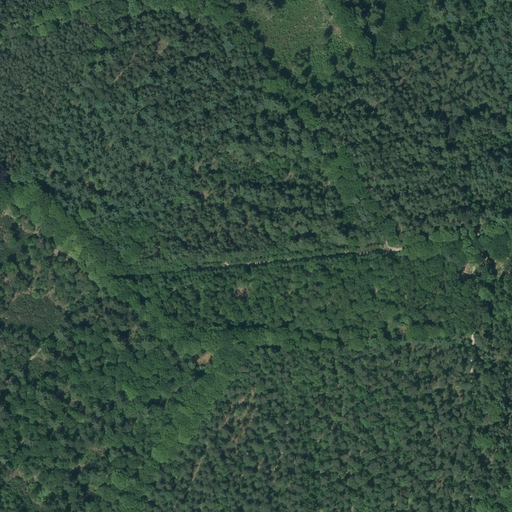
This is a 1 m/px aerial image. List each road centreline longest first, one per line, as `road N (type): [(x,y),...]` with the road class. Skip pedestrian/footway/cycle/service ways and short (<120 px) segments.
road 1 (track): [(214,3),(393,250),(474,243)]
road 2 (track): [(474,243),(470,511)]
road 3 (track): [(109,272),(0,179)]
road 4 (track): [(84,0),(86,8),(118,3),(165,11),(214,3)]
road 5 (track): [(436,0),(455,29),(476,38),(511,96)]
